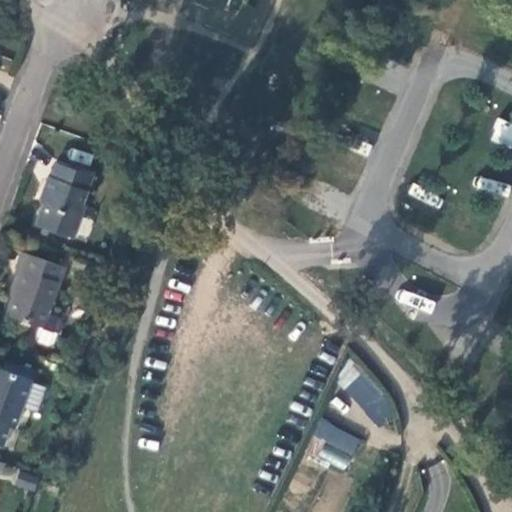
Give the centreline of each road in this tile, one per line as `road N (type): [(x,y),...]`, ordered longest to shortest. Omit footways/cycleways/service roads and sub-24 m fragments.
road 1 (residential): [(60,27),(184,152),(265,255),(384,358),(466,462),(487,504)]
road 2 (residential): [(60,27),(40,54),(0,174)]
